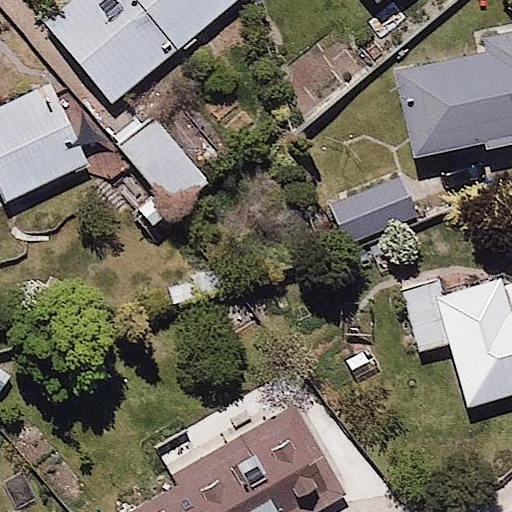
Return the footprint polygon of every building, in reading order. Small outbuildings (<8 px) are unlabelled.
[(76,0),(46,26),(112,105),(237,0),(76,0)] [(481,158),(511,151),(511,32),(479,38),(481,54),(394,75),(411,157),(479,144),(481,158)] [(0,93),(0,215),(86,174),(39,75),(0,93)] [(116,144),(169,208),(202,178),(149,116),(116,144)] [(425,207),(412,174),(333,207),(346,239),(425,207)] [(511,394),(511,279),(436,297),(433,282),(399,289),(414,350),(449,344),(466,407),(511,394)] [(322,511),(338,503),(289,413),(168,478),(174,490),(130,511),(322,511)]
